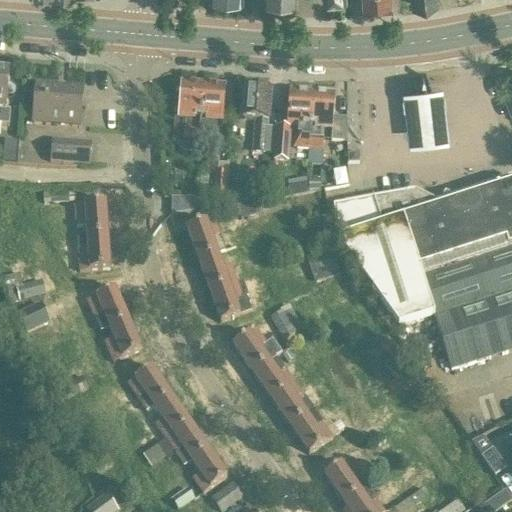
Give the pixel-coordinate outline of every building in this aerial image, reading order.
[(0,126),(9,127),(10,112),(6,112),(9,73),(0,72),(0,126)] [(440,78),(400,82),(406,136),(446,131),(440,78)] [(505,89),(503,90),(511,113),(511,81),(506,84),(505,89)] [(35,85),(32,125),(52,127),(56,87),(35,85)] [(56,87),(52,127),(80,129),(83,89),(56,87)] [(180,87),(177,120),(184,120),(182,143),(198,144),(202,89),(180,87)] [(202,89),(198,144),(198,145),(212,146),(214,123),(222,123),(224,91),(202,89)] [(244,92),(242,121),(255,122),(253,154),(274,156),(277,131),(266,130),(267,123),(268,123),(270,94),(244,92)] [(289,95),(287,127),(298,128),(296,151),(308,152),(312,97),(289,95)] [(312,97),(308,152),(322,153),(323,141),(319,141),(320,130),(332,131),(332,122),(334,99),(312,97)] [(274,156),(274,163),(288,164),(290,132),(277,131),(274,156)] [(51,142),(49,164),(89,167),(91,145),(51,142)] [(308,152),(307,166),(321,167),(322,153),(308,152)] [(239,172),(228,178),(234,188),(242,184),(242,177),(239,172)] [(213,175),(210,205),(224,206),(226,176),(213,175)] [(308,182),(308,191),(318,192),(319,182),(308,181),(308,182)] [(344,207),(333,209),(346,257),(398,331),(433,319),(450,373),(511,353),(511,186),(437,211),(424,204),(412,198),(345,210),(344,207)] [(227,191),(226,207),(239,205),(249,204),(250,193),(240,192),(227,191)] [(193,200),(171,200),(171,217),(194,214),(193,200)] [(102,202),(65,205),(67,228),(104,225),(102,202)] [(257,223),(257,210),(230,210),(230,223),(257,223)] [(104,225),(67,228),(69,249),(106,246),(104,225)] [(17,249),(33,244),(28,228),(11,233),(17,249)] [(266,238),(259,241),(263,253),(271,250),(266,238)] [(226,243),(192,257),(200,278),(234,264),(226,243)] [(106,246),(69,249),(71,272),(108,268),(106,246)] [(274,258),(267,261),(271,273),(279,270),(274,258)] [(6,260),(0,262),(0,266),(3,274),(11,271),(6,260)] [(234,264),(200,278),(208,298),(242,285),(234,264)] [(279,270),(271,273),(276,284),(283,281),(279,270)] [(51,285),(33,291),(38,305),(56,299),(51,285)] [(112,285),(77,298),(85,319),(120,307),(112,285)] [(242,285),(208,298),(216,319),(251,306),(242,285)] [(295,303),(288,307),(295,317),(302,313),(295,303)] [(120,307),(85,319),(93,340),(127,327),(120,307)] [(377,332),(389,326),(380,309),(368,315),(377,332)] [(302,313),(295,317),(302,327),(309,322),(302,313)] [(256,316),(226,337),(239,356),(269,335),(256,316)] [(370,340),(378,334),(368,321),(360,327),(370,340)] [(35,327),(27,330),(32,341),(40,338),(35,327)] [(127,327),(93,340),(101,361),(135,348),(127,327)] [(269,335),(239,356),(252,374),(282,353),(269,335)] [(320,338),(313,343),(320,352),(326,348),(320,338)] [(43,347),(36,350),(41,361),(48,358),(43,347)] [(326,348),(320,352),(327,362),(333,358),(326,348)] [(282,353),(252,374),(264,391),(294,370),(282,353)] [(48,358),(41,361),(46,372),(53,369),(48,358)] [(123,359),(112,363),(115,371),(126,367),(123,359)] [(294,370),(264,391),(277,410),(307,389),(294,370)] [(98,371),(88,377),(93,384),(103,377),(98,371)] [(88,377),(79,384),(83,391),(93,384),(88,377)] [(154,381),(133,396),(158,431),(179,416),(154,381)] [(456,408),(468,424),(487,410),(475,394),(456,408)] [(133,396),(112,411),(137,446),(158,431),(133,396)] [(112,411),(91,426),(115,461),(137,446),(112,411)] [(371,412),(365,417),(372,426),(378,422),(371,412)] [(378,422),(372,426),(378,436),(385,432),(378,422)] [(333,426),(303,447),(316,465),(346,444),(333,426)] [(346,444),(316,465),(328,483),(358,462),(346,444)] [(396,447),(389,452),(396,462),(403,457),(396,447)] [(492,451),(481,459),(494,479),(506,471),(492,451)] [(403,457),(396,462),(403,472),(410,467),(403,457)] [(246,511),(209,461),(137,511),(246,511)] [(358,462),(328,483),(341,501),(371,480),(358,462)] [(371,480),(341,501),(348,511),(362,511),(383,498),(371,480)] [(421,483),(414,487),(421,497),(428,493),(421,483)] [(428,493),(421,497),(428,507),(435,502),(428,493)] [(393,511),(383,498),(362,511),(393,511)]
